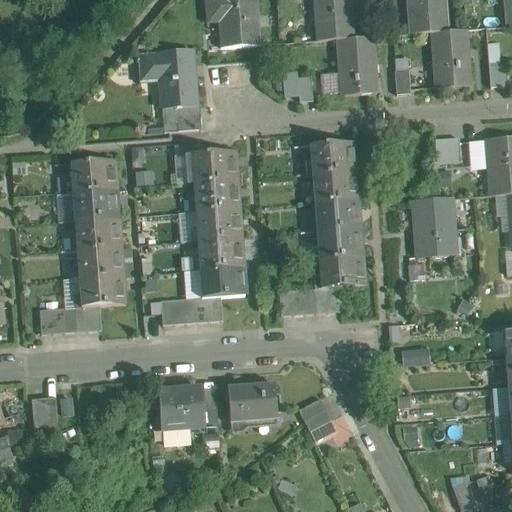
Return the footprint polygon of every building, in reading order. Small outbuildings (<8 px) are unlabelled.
[(254,0),(204,0),(205,16),(221,15),(224,51),(258,48),(254,0)] [(348,0),(314,0),(318,44),(337,42),(352,41),(348,0)] [(442,0),(408,0),(411,37),(431,35),(445,34),(442,0)] [(445,34),(431,35),(435,91),(469,88),(465,33),(445,34)] [(352,41),(337,42),(341,98),(376,95),(372,40),(352,41)] [(192,53),(137,57),(139,77),(159,75),(162,112),(201,109),(200,107),(196,108),(192,53)] [(500,66),(488,67),(490,91),(502,90),(500,66)] [(408,73),(394,74),(396,98),(410,97),(408,73)] [(310,80),(296,81),(298,105),(311,104),(310,80)] [(201,109),(162,112),(164,135),(178,134),(177,122),(201,120),(201,109)] [(201,120),(177,122),(178,134),(202,132),(201,120)] [(511,141),(486,143),(490,199),(509,198),(511,197),(511,141)] [(458,142),(446,143),(448,166),(459,166),(458,142)] [(446,143),(434,143),(436,167),(448,166),(446,143)] [(352,144),(310,148),(312,177),(354,174),(352,144)] [(233,154),(190,157),(193,186),(236,183),(233,154)] [(114,163),(70,166),(72,195),(116,192),(114,163)] [(354,174),(312,177),(314,206),(357,203),(354,174)] [(236,183),(193,186),(195,215),(238,212),(236,183)] [(116,192),(72,195),(74,224),(118,221),(116,192)] [(450,202),(413,205),(417,261),(455,258),(450,202)] [(357,203),(314,206),(316,235),(359,231),(357,203)] [(238,212),(195,215),(197,244),(240,240),(238,212)] [(118,221),(74,224),(76,253),(120,249),(118,221)] [(359,231),(316,235),(318,263),(361,260),(359,231)] [(240,240),(197,244),(199,272),(242,269),(240,240)] [(120,249),(76,253),(78,281),(122,278),(120,249)] [(361,260),(318,263),(320,292),(327,292),(339,291),(363,289),(361,260)] [(242,269),(199,272),(201,301),(208,300),(220,300),(244,298),(242,269)] [(122,278),(78,281),(80,310),(87,309),(99,309),(124,307),(122,278)] [(339,291),(327,292),(328,316),(340,315),(339,291)] [(402,291),(389,292),(392,329),(405,328),(402,291)] [(315,292),(303,293),(305,318),(317,317),(315,292)] [(320,292),(315,292),(317,317),(328,316),(327,292),(320,292)] [(303,293),(292,294),(294,318),(305,318),(303,293)] [(292,294),(279,295),(281,319),(294,318),(292,294)] [(201,301),(196,301),(198,326),(210,325),(208,300),(201,301)] [(220,300),(208,300),(210,325),(221,324),(220,300)] [(196,301),(184,302),(186,327),(198,326),(196,301)] [(184,302),(173,303),(175,327),(186,327),(184,302)] [(173,303),(160,304),(162,328),(175,327),(173,303)] [(80,310),(75,310),(77,335),(89,334),(87,309),(80,310)] [(99,309),(87,309),(89,334),(100,333),(99,309)] [(75,310),(64,311),(65,336),(77,335),(75,310)] [(64,311),(52,312),(54,337),(65,336),(64,311)] [(52,312),(39,313),(41,338),(54,337),(52,312)] [(381,375),(380,355),(355,357),(357,377),(381,375)] [(273,386),(226,390),(229,426),(276,422),(273,386)] [(201,392),(159,395),(161,432),(162,432),(163,445),(167,448),(187,446),(190,443),(189,430),(203,429),(204,429),(203,412),(201,392)] [(55,400),(31,402),(35,442),(58,434),(55,400)] [(71,402),(62,402),(63,418),(72,418),(71,402)] [(319,402),(297,413),(304,423),(309,434),(330,424),(319,402)] [(216,411),(203,412),(204,429),(203,429),(204,444),(219,443),(216,411)] [(511,446),(501,447),(503,465),(511,464),(511,446)] [(9,450),(0,453),(0,468),(14,464),(9,450)] [(486,479),(476,483),(484,506),(494,502),(486,479)] [(464,486),(453,490),(460,511),(463,511),(472,509),(464,486)]
